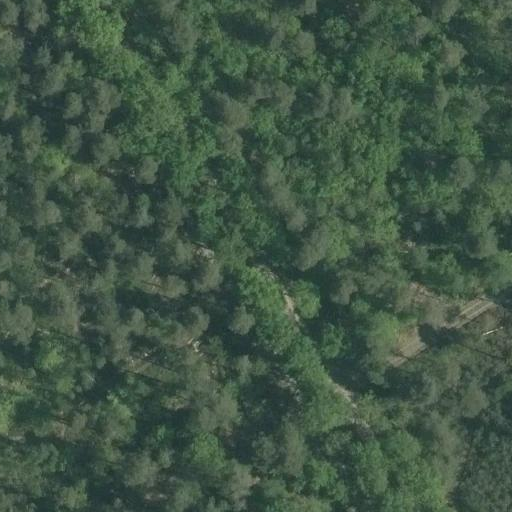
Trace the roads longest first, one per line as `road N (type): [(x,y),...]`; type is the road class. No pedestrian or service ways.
road 1 (track): [(412,511),(102,0)]
road 2 (track): [(511,286),(341,393),(303,407)]
